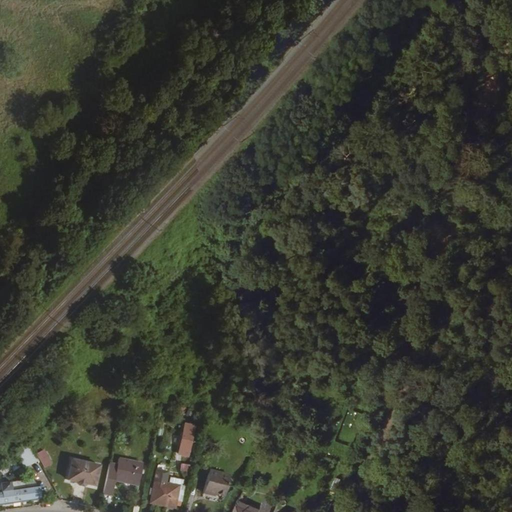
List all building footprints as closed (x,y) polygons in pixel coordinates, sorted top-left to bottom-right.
[(179,422),(176,455),(188,457),(192,424),(179,422)] [(29,440),(16,453),(22,464),(36,453),(29,440)] [(39,458),(36,453),(22,464),(23,467),(39,458)] [(14,457),(6,462),(12,471),(19,467),(14,457)] [(98,466),(70,460),(66,481),(94,487),(98,466)] [(108,465),(102,495),(110,497),(113,481),(137,485),(140,465),(117,460),(116,466),(108,465)] [(167,473),(155,470),(149,504),(172,509),(174,501),(179,502),(182,488),(180,488),(181,483),(170,480),(169,485),(165,484),(167,473)] [(206,471),(201,494),(210,495),(211,493),(223,496),(227,475),(206,471)] [(0,489),(0,493),(0,492),(0,504),(19,502),(40,499),(38,486),(34,487),(11,490),(9,482),(0,483),(0,489)]
